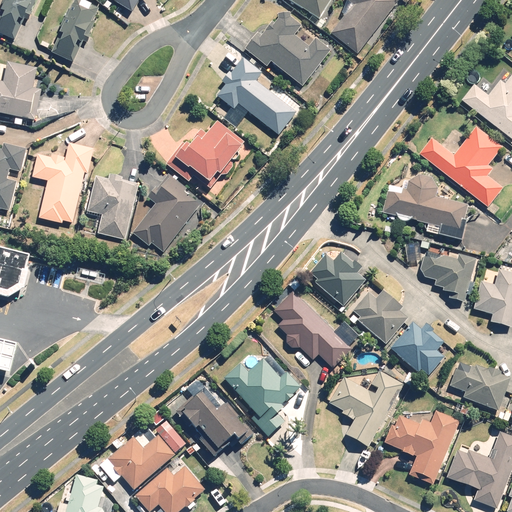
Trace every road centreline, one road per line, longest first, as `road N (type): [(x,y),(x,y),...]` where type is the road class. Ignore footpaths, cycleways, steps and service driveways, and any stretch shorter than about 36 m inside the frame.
road 1 (primary): [(257,247),(212,316),(168,357),(0,484)]
road 2 (primary): [(0,436),(176,290),(257,247)]
road 3 (primary): [(257,247),(461,0)]
road 4 (residential): [(200,22),(145,118),(120,114),(112,98),(116,81),(141,51),(181,33)]
road 5 (residential): [(398,511),(365,495),(309,485),(259,511)]
